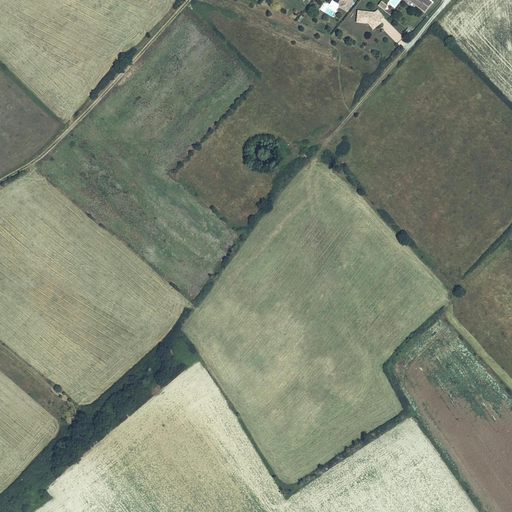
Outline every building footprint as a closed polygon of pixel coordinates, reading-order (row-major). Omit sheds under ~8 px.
[(340,5),(348,9),(352,0),(336,0),(341,2),(340,5)] [(382,0),(378,5),(384,10),(388,5),(382,0)] [(414,0),(426,9),(433,0),(432,0),(414,0)] [(384,15),(378,8),(374,10),(358,9),(357,19),(367,20),(367,18),(369,19),(372,21),(376,22),(380,18),(384,15)] [(367,20),(357,19),(357,20),(368,21),(373,27),(382,20),(380,18),(376,22),(372,21),(369,19),(367,18),(367,20)] [(394,29),(389,35),(398,43),(403,38),(394,29)]
